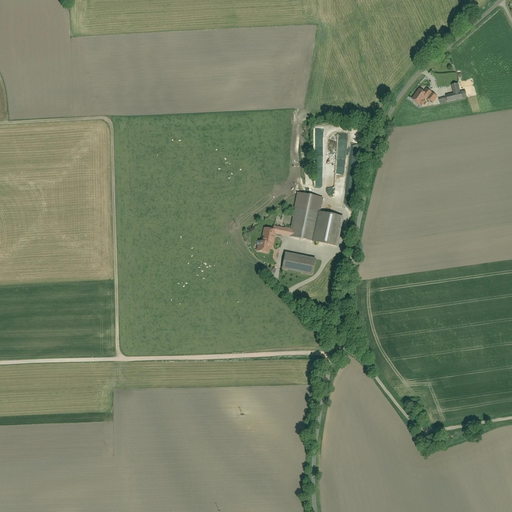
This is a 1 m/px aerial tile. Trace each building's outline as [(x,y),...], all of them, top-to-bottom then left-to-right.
[(439,98),(440,105),(467,99),(466,92),(462,93),(460,84),(453,85),(455,94),(439,98)] [(418,106),(419,105),(422,107),(425,103),(422,101),(424,99),(433,106),(438,99),(428,91),(425,95),(419,90),(411,101),(418,106)] [(272,227),(272,229),(274,230),(273,234),(289,237),(289,238),(313,242),(318,212),(321,199),(297,194),(290,230),(272,227)] [(318,212),(313,242),(336,247),(342,217),(318,212)] [(269,254),(273,234),(274,230),(272,229),(265,228),(262,243),(258,242),(256,252),(269,254)] [(284,254),(281,270),(312,276),(315,259),(284,254)]
